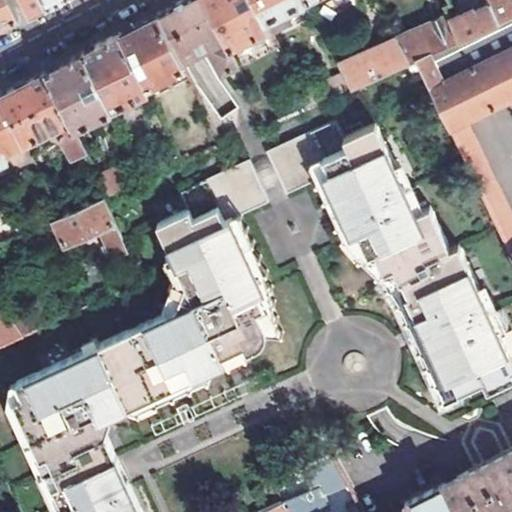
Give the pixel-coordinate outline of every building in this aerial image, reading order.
[(0,0),(0,27),(18,18),(10,0),(0,0)] [(23,0),(29,12),(51,0),(23,0)] [(182,0),(159,12),(184,65),(205,55),(215,75),(235,65),(228,52),(204,0),(182,0)] [(204,0),(228,52),(269,31),(254,0),(204,0)] [(254,0),(269,31),(270,34),(288,25),(281,10),(301,0),(254,0)] [(461,39),(511,16),(511,0),(487,0),(489,5),(475,11),(473,8),(451,18),(461,39)] [(152,16),(120,32),(146,87),(185,68),(184,65),(159,12),(152,16)] [(415,59),(461,39),(451,18),(449,13),(394,37),(395,38),(408,62),(415,59)] [(511,96),(511,16),(461,39),(415,59),(448,127),(465,119),(511,96)] [(113,36),(83,51),(110,109),(147,91),(146,87),(120,32),(113,36)] [(345,90),(408,62),(395,38),(333,65),(338,74),(345,90)] [(76,55),(45,71),(71,121),(75,129),(111,111),(110,109),(83,51),(76,55)] [(9,90),(1,94),(25,145),(60,127),(71,121),(45,71),(9,90)] [(338,74),(297,93),(304,108),(345,90),(338,74)] [(0,94),(0,165),(6,162),(11,170),(33,160),(25,145),(1,94),(0,94)] [(511,219),(465,119),(448,127),(510,254),(511,252),(511,219)] [(75,129),(71,121),(60,127),(64,135),(63,136),(62,141),(74,161),(82,157),(88,154),(75,129)] [(272,153),(278,167),(286,184),(291,193),(313,182),(323,178),(333,199),(345,225),(351,238),(357,235),(368,257),(375,254),(383,273),(395,268),(417,316),(431,345),(454,394),(486,379),(490,388),(511,377),(511,350),(461,241),(451,245),(431,204),(417,211),(374,122),(343,137),(336,122),(272,153)] [(143,179),(181,163),(173,147),(136,164),(143,179)] [(96,170),(88,154),(82,157),(90,173),(96,170)] [(273,204),(268,192),(260,175),(254,162),(187,192),(194,209),(162,223),(177,256),(189,283),(179,309),(167,315),(105,342),(132,403),(166,388),(167,391),(208,373),(228,364),(250,354),(258,350),(263,348),(266,344),(268,339),(268,338),(268,334),(259,315),(267,312),(260,298),(267,294),(235,221),(245,217),(273,204)] [(122,163),(99,175),(109,195),(132,184),(122,163)] [(260,175),(268,192),(286,184),(278,167),(260,175)] [(323,178),(313,182),(323,203),(333,199),(323,178)] [(60,217),(53,220),(65,244),(98,229),(112,259),(129,251),(104,197),(60,217)] [(274,283),(245,217),(235,221),(267,294),(260,298),(267,312),(259,315),(268,334),(268,338),(282,338),(274,283)] [(351,238),(345,225),(335,230),(341,243),(351,253),(363,266),(376,280),(389,295),(398,307),(407,320),(417,316),(395,268),(383,273),(375,254),(368,257),(357,235),(351,238)] [(189,283),(177,256),(169,259),(180,282),(172,305),(165,308),(167,315),(179,309),(189,283)] [(23,308),(7,316),(22,336),(34,330),(23,308)] [(85,351),(101,344),(98,338),(82,344),(85,351)] [(85,351),(16,381),(22,395),(14,399),(64,511),(142,511),(108,434),(115,414),(131,407),(130,404),(132,403),(105,342),(101,344),(85,351)] [(442,399),(454,394),(431,345),(420,350),(442,399)] [(250,354),(228,364),(231,369),(252,359),(250,354)] [(212,382),(208,373),(167,391),(166,388),(132,403),(138,415),(139,415),(212,382)] [(22,395),(16,381),(9,384),(6,401),(55,511),(64,511),(14,399),(22,395)] [(403,509),(396,511),(511,511),(511,447),(400,504),(403,509)] [(330,454),(324,456),(329,467),(335,464),(330,454)] [(313,462),(291,472),(295,480),(320,476),(313,462)] [(316,511),(307,492),(283,503),(286,511),(316,511)] [(261,511),(286,511),(283,503),(261,511)]
